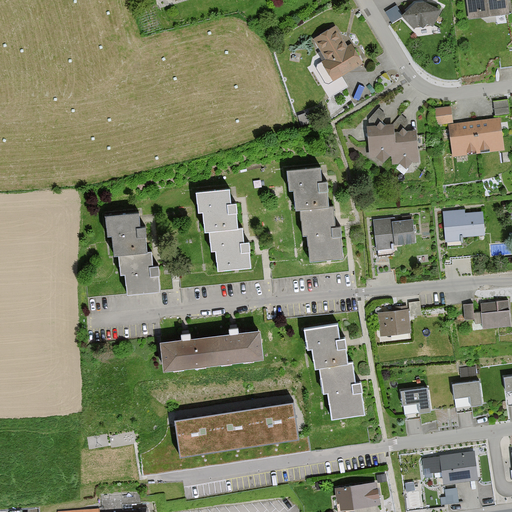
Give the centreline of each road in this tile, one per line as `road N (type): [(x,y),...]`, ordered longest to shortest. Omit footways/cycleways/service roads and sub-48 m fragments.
road 1 (residential): [(511,279),(103,319)]
road 2 (residential): [(363,0),(410,76),(430,91),(511,86)]
road 3 (residential): [(511,429),(385,445)]
